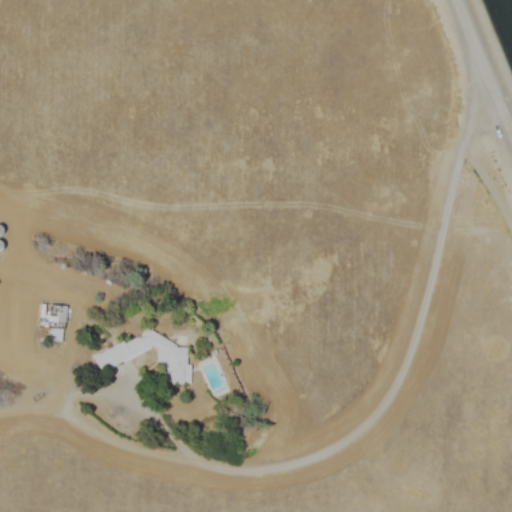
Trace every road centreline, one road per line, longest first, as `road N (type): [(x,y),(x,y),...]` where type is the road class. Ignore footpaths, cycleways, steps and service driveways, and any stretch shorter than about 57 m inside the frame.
road 1 (residential): [(82,451),(191,474),(273,474),(395,390),(483,65)]
road 2 (residential): [(455,0),(511,135)]
